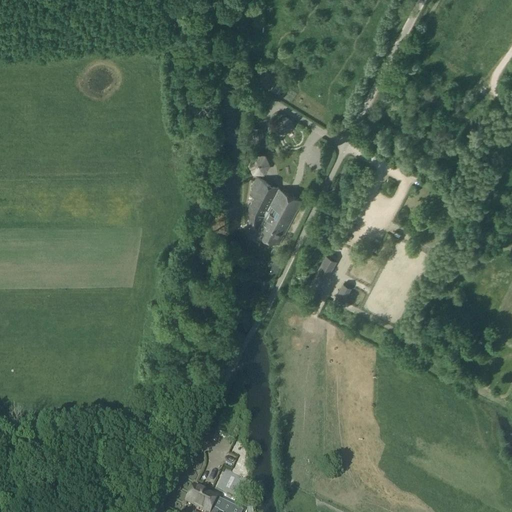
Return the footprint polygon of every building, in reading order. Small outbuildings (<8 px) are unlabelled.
[(285,115),(276,120),(276,129),(284,134),(293,130),(293,120),(285,115)] [(247,129),(249,140),(254,140),(255,147),(265,146),(262,126),(247,129)] [(253,153),(247,163),(253,173),(265,174),(271,164),(266,153),(253,153)] [(250,225),(258,230),(256,234),(279,245),(302,201),(258,178),(252,189),(253,190),(251,195),(255,197),(250,208),(250,225)] [(326,255),(309,285),(320,291),(337,262),(326,255)] [(343,284),(334,300),(343,304),(351,288),(343,284)] [(218,511),(219,511),(213,508),(217,499),(195,487),(187,503),(206,511),(218,511)]
